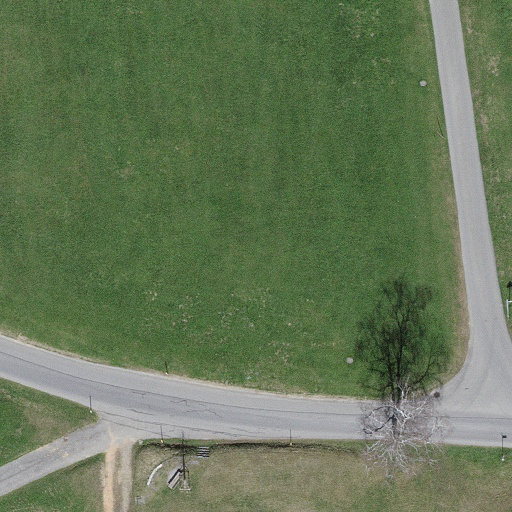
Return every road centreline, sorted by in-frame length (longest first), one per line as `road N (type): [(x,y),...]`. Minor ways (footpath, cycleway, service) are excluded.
road 1 (residential): [(0,355),(142,400),(274,422),(511,416)]
road 2 (track): [(0,487),(95,442),(142,400)]
